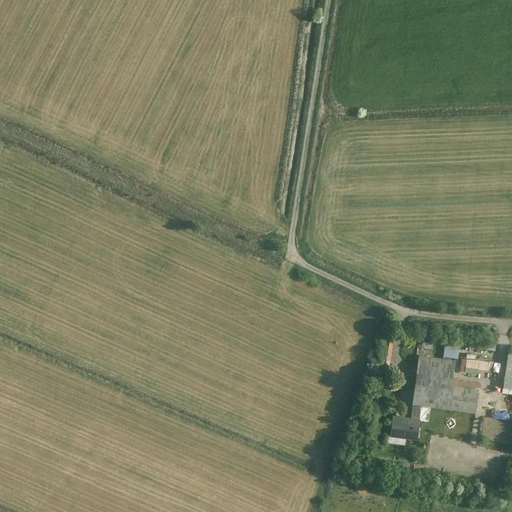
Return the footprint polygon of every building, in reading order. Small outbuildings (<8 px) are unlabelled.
[(461,356),(461,342),(446,342),(446,356),(461,356)] [(393,367),(393,344),(382,344),(382,366),(393,367)] [(511,353),(508,353),(503,385),(511,386),(511,353)] [(456,358),(420,354),(412,414),(417,416),(420,406),(474,413),(477,386),(453,383),(456,358)] [(468,357),(467,366),(487,369),(488,360),(468,357)] [(417,416),(392,414),(390,439),(416,441),(417,416)]
